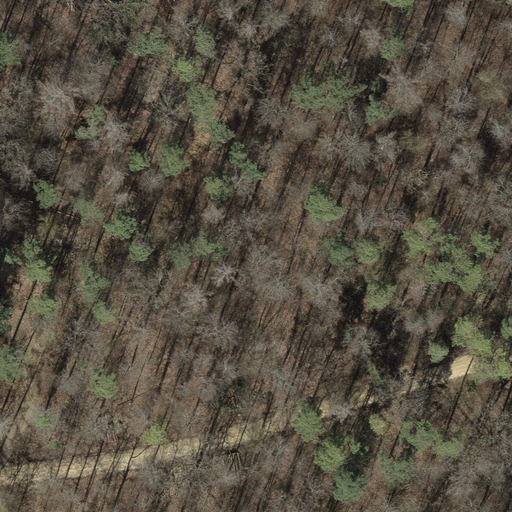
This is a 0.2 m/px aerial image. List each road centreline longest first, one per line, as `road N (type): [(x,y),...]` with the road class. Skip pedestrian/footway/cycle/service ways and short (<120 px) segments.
road 1 (track): [(30,0),(92,58),(238,164),(412,380)]
road 2 (track): [(0,474),(187,447),(511,351)]
road 3 (track): [(0,454),(35,386),(24,328),(0,307)]
